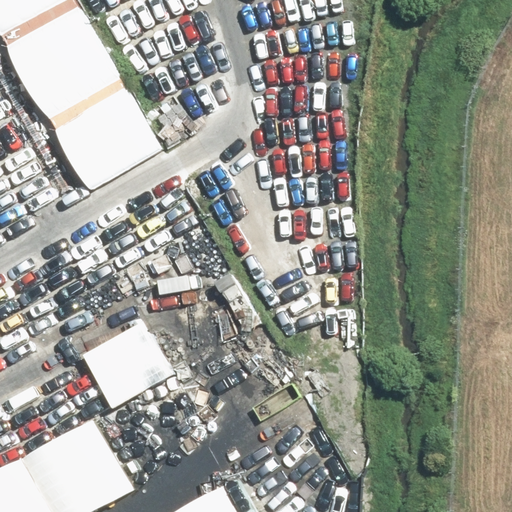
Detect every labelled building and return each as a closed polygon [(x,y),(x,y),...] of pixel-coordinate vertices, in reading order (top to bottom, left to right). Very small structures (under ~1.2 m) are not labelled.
[(174,0),(173,0),(113,33),(150,100),(177,86),(193,116),(219,101),(227,97),(174,0)] [(250,0),(180,0),(218,70),(272,40),(250,0)] [(367,32),(291,14),(278,70),(292,73),(289,85),(365,103),(375,59),(362,55),(367,32)] [(268,58),(248,67),(263,103),(283,95),(268,58)] [(315,100),(311,124),(362,133),(366,109),(315,100)] [(287,105),(252,119),(274,173),(309,158),(287,105)] [(222,107),(173,138),(210,203),(226,194),(237,214),(224,221),(273,306),(282,300),(295,322),(339,297),(326,275),(339,268),(333,256),(364,238),(351,215),(325,230),(319,220),(339,209),(315,168),(285,185),(305,220),(291,228),(222,107)] [(316,134),(312,157),(348,163),(351,140),(316,134)] [(260,511),(150,323),(29,393),(59,445),(0,479),(0,511),(260,511)]
